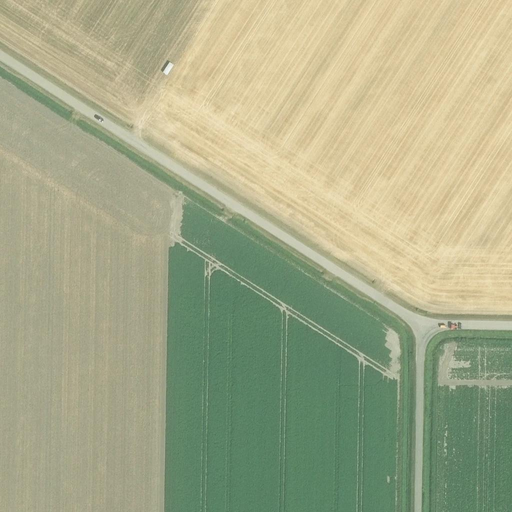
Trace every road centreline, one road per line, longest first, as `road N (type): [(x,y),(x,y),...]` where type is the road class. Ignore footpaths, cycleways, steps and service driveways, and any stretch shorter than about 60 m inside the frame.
road 1 (unclassified): [(421,325),(0,54)]
road 2 (unclassified): [(418,511),(421,325)]
